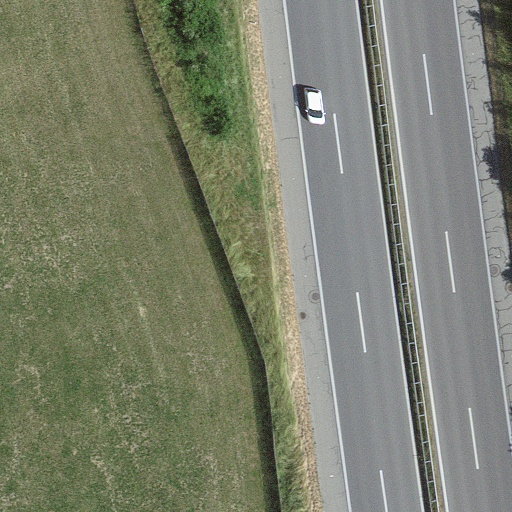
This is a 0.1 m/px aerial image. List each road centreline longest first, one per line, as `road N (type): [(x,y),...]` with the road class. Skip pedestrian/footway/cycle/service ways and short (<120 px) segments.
road 1 (motorway): [(482,511),(415,0)]
road 2 (motorway): [(319,0),(385,511)]
